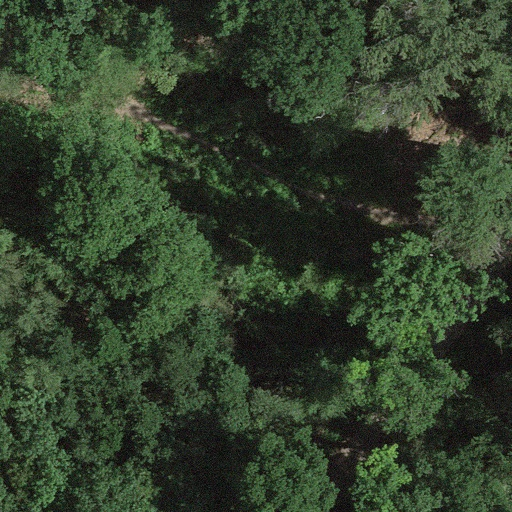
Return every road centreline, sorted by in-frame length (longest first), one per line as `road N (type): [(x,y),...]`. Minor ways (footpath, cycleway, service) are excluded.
road 1 (track): [(0,74),(191,116),(476,289)]
road 2 (track): [(511,237),(328,511)]
